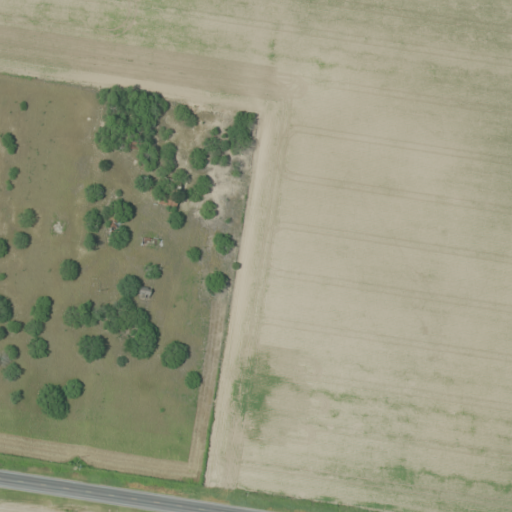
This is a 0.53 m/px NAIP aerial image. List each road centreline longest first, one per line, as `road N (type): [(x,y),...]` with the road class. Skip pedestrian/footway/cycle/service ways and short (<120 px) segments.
road 1 (residential): [(86,491),(100,256)]
road 2 (tertiary): [(0,477),(220,511)]
